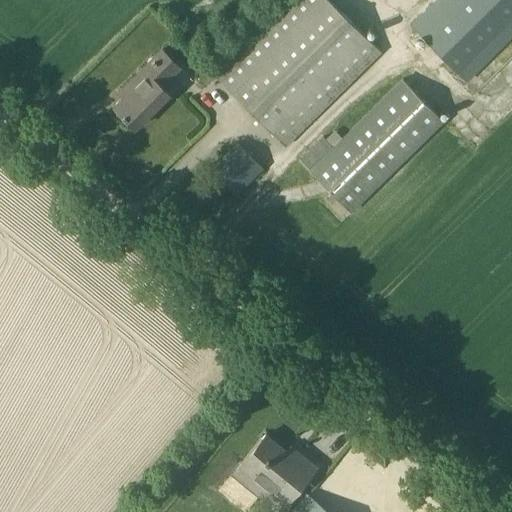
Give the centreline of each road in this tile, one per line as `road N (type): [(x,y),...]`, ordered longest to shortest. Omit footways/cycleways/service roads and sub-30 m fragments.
road 1 (unclassified): [(499,511),(0,117)]
road 2 (track): [(277,330),(122,511)]
road 3 (track): [(436,86),(350,0)]
